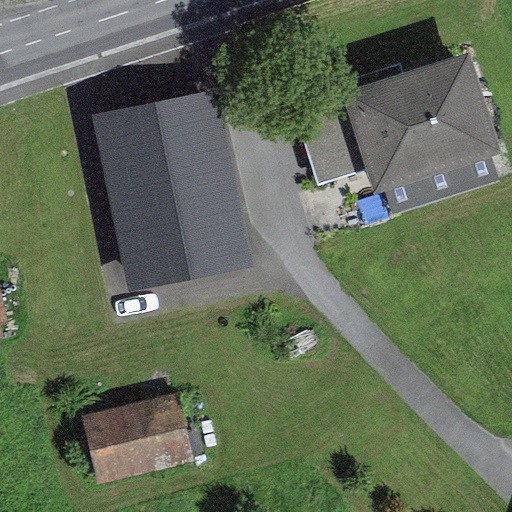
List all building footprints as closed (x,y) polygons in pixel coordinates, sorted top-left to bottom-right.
[(511,170),(511,137),(484,58),(358,102),(397,211),(511,170)] [(307,114),(326,181),(373,168),(354,101),(307,114)] [(263,261),(245,110),(64,132),(82,284),(263,261)] [(0,335),(22,332),(0,204),(0,335)] [(211,474),(195,402),(98,424),(115,497),(211,474)]
